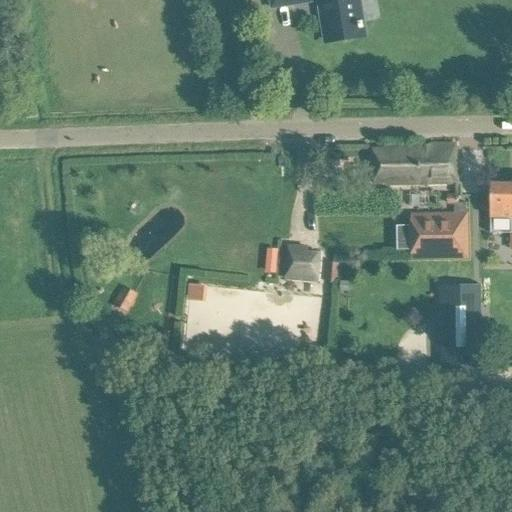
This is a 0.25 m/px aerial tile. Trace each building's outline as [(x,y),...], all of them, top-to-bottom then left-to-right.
[(272,0),(273,3),(293,0),(321,0),(322,3),(325,2),(326,12),(323,13),(328,42),(363,36),(362,29),(363,28),(362,21),(361,21),(357,0),(272,0)] [(456,144),(438,144),(419,144),(419,148),(372,149),(372,182),(381,182),(382,185),(438,184),(458,183),(456,144)] [(511,184),(491,184),(491,217),(511,217),(511,230),(511,245),(511,184)] [(458,195),(450,195),(447,196),(447,214),(411,215),(411,258),(467,257),(467,203),(458,203),(458,195)] [(305,248),(286,247),(284,280),(317,282),(319,255),(305,255),(305,248)] [(338,282),(339,263),(327,263),(327,282),(338,282)] [(481,285),(461,285),(440,285),(441,369),(482,369),(481,285)] [(139,295),(124,287),(115,303),(129,311),(139,295)]
